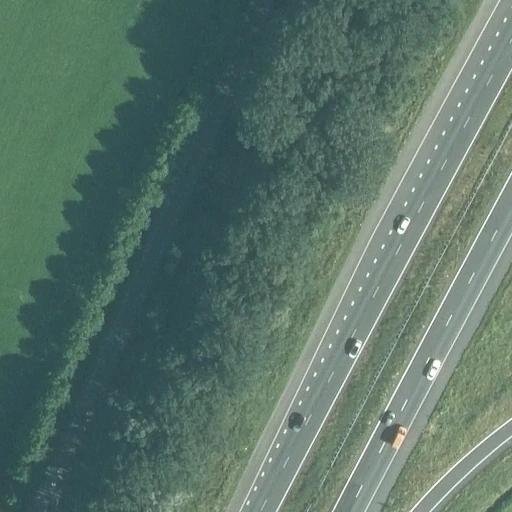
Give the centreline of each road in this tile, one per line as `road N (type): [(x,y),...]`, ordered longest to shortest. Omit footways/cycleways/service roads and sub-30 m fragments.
road 1 (unclassified): [(39,511),(261,0)]
road 2 (motorway): [(511,38),(258,511)]
road 3 (motorway): [(349,511),(511,212)]
